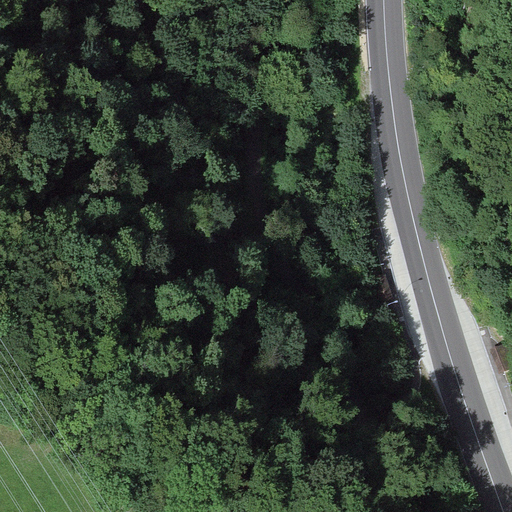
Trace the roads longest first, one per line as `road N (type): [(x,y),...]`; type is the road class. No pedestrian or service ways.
road 1 (track): [(409,511),(259,196),(255,95),(264,46),(285,0)]
road 2 (primary): [(382,0),(388,91),(415,241),(502,511)]
